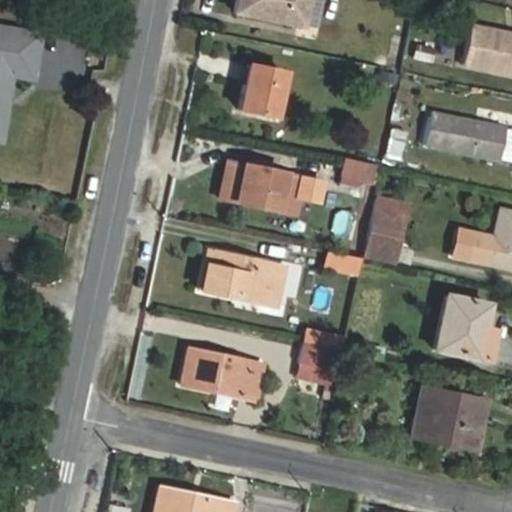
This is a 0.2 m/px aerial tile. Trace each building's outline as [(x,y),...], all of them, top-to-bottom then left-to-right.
[(299,26),(304,0),(234,0),(232,12),(299,26)] [(511,75),(511,34),(469,26),(460,64),(489,70),(508,75),(511,75)] [(438,65),(432,47),(410,53),(416,72),(438,65)] [(247,85),(251,65),(246,64),(242,84),(247,85)] [(273,118),(283,72),(251,65),(247,85),(242,84),(236,110),(273,118)] [(504,93),(508,75),(489,70),(485,89),(504,93)] [(0,139),(11,73),(0,71),(0,139)] [(497,160),(504,128),(428,112),(421,145),(497,160)] [(368,183),(372,163),(344,157),(339,177),(368,183)] [(268,170),(269,162),(250,159),(248,166),(268,170)] [(293,214),(301,177),(268,170),(248,166),(225,161),(217,198),(293,214)] [(403,214),(405,204),(375,198),(373,207),(403,214)] [(392,263),(403,214),(373,207),(362,256),(392,263)] [(511,269),(511,212),(497,209),(491,237),(456,229),(450,256),(511,269)] [(276,297),(282,266),(207,250),(198,290),(257,303),(259,293),(276,297)] [(355,274),(358,258),(325,251),(322,267),(355,274)] [(274,306),(276,297),(259,293),(257,303),(274,306)] [(481,328),(486,304),(444,295),(432,349),(474,359),(474,357),(481,328)] [(487,360),(493,330),(481,328),(474,357),(487,360)] [(335,372),(340,350),(300,342),(296,364),(335,372)] [(253,401),(261,363),(186,348),(178,385),(253,401)] [(329,400),(335,372),(296,364),(293,378),(308,381),(310,374),(323,377),(319,398),(329,400)] [(472,449),(483,400),(419,387),(409,436),(433,441),(434,433),(450,437),(449,444),(472,449)] [(449,444),(450,437),(434,433),(433,441),(449,444)] [(230,511),(233,503),(157,487),(151,511),(230,511)]
